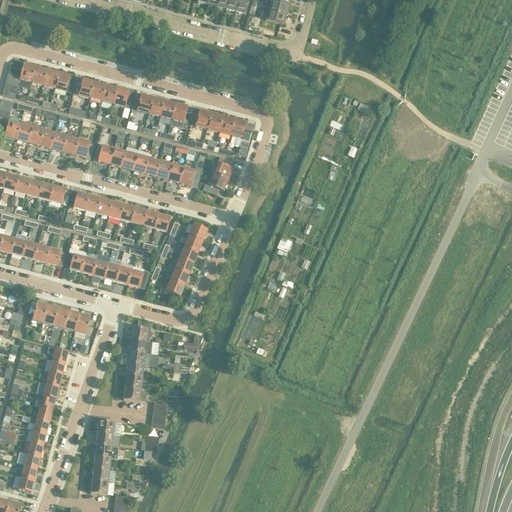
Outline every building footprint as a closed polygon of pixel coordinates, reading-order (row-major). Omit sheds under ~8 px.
[(226,10),(228,0),(218,0),(216,8),(226,10)] [(235,13),(239,1),(238,0),(228,0),(226,10),(235,13)] [(249,0),(238,0),(239,1),(235,13),(245,16),(249,0)] [(271,2),(268,12),(271,13),(286,17),(289,7),(271,2)] [(286,17),(271,13),(268,12),(265,21),(284,26),(286,17)] [(11,64),(9,69),(21,73),(23,67),(11,64)] [(31,84),(33,76),(35,67),(24,64),(23,67),(21,73),(20,78),(19,81),(31,84)] [(43,87),(47,71),(35,67),(33,76),(31,84),(43,87)] [(9,69),(8,75),(20,78),(21,73),(9,69)] [(54,90),(55,87),(59,74),(47,71),(43,87),(54,90)] [(59,74),(55,87),(54,90),(71,95),(75,79),(71,78),(71,77),(59,74)] [(8,75),(6,81),(19,84),(19,81),(20,78),(8,75)] [(78,97),(89,100),(94,83),(82,80),(78,97)] [(19,84),(6,81),(5,86),(17,89),(19,84)] [(101,103),(106,86),(94,83),(89,100),(101,103)] [(5,86),(3,91),(16,94),(17,89),(5,86)] [(113,106),(117,90),(118,89),(106,86),(101,103),(113,106)] [(118,89),(117,90),(113,106),(125,109),(129,93),(118,89)] [(14,100),(16,94),(3,91),(2,97),(14,100)] [(141,96),(139,101),(134,100),(131,113),(136,114),(137,112),(148,115),(153,99),(141,96)] [(164,102),(153,99),(148,115),(160,118),(164,102)] [(1,100),(0,103),(0,105),(12,109),(13,104),(1,100)] [(164,102),(160,118),(159,123),(170,126),(172,121),(176,105),(164,102)] [(0,105),(0,111),(10,114),(12,109),(0,105)] [(187,131),(191,115),(186,114),(188,108),(176,105),(172,121),(182,124),(181,129),(187,131)] [(0,117),(9,120),(10,114),(0,111),(0,117)] [(196,128),(207,131),(211,115),(211,114),(200,111),(198,118),(193,117),(191,125),(196,126),(196,128)] [(219,134),(219,131),(223,117),(211,114),(211,115),(207,131),(219,134)] [(219,134),(230,137),(235,120),(223,117),(219,131),(219,134)] [(252,135),(244,133),(247,124),(235,120),(230,137),(237,139),(235,147),(240,148),(241,147),(242,142),(250,145),(252,135)] [(16,142),(17,137),(20,125),(8,122),(8,125),(6,130),(5,136),(4,138),(16,142)] [(16,142),(27,145),(33,125),(21,122),(20,125),(17,137),(16,142)] [(27,145),(39,148),(43,131),(44,128),(33,125),(27,145)] [(51,151),(52,147),(55,134),(43,131),(39,148),(51,151)] [(55,134),(52,147),(51,151),(62,154),(67,137),(55,134)] [(346,136),(343,142),(349,145),(352,138),(346,136)] [(62,154),(74,157),(78,140),(67,137),(62,154)] [(86,160),(87,157),(90,144),(78,140),(74,157),(86,160)] [(90,144),(87,157),(91,158),(95,145),(90,144)] [(109,166),(114,150),(97,145),(93,162),(97,163),(109,166)] [(121,170),(125,153),(114,150),(109,166),(121,170)] [(121,170),(132,173),(137,156),(125,153),(121,170)] [(137,156),(132,173),(144,176),(149,159),(137,156)] [(149,159),(144,176),(156,179),(160,162),(149,159)] [(217,163),(213,175),(229,181),(233,170),(229,168),(231,163),(220,159),(218,163),(217,163)] [(156,179),(167,182),(172,165),(160,162),(156,179)] [(172,165),(167,182),(179,185),(183,169),(183,168),(172,165)] [(200,177),(194,175),(195,171),(183,168),(183,169),(179,185),(191,188),(197,189),(200,177)] [(19,178),(7,175),(4,187),(3,190),(14,193),(19,178)] [(213,175),(208,186),(205,185),(203,191),(217,197),(220,191),(224,193),(229,181),(213,175)] [(26,196),(30,181),(19,178),(14,193),(26,196)] [(42,184),(30,181),(26,196),(38,200),(42,184)] [(49,203),(53,187),(42,184),(38,200),(49,203)] [(65,191),(53,187),(49,203),(61,206),(65,191)] [(65,191),(61,206),(66,207),(70,192),(65,191)] [(73,208),(85,212),(86,207),(89,197),(77,193),(73,208)] [(89,197),(86,207),(85,212),(97,215),(101,200),(89,197)] [(97,215),(108,218),(112,203),(101,200),(97,215)] [(124,206),(112,203),(108,218),(120,221),(124,206)] [(131,224),(135,209),(124,206),(120,221),(131,224)] [(147,212),(135,209),(131,224),(143,227),(147,212)] [(155,230),(159,215),(147,212),(143,227),(155,230)] [(73,230),(79,232),(81,228),(72,225),(74,217),(70,216),(67,215),(65,223),(64,228),(73,230)] [(171,218),(159,215),(155,230),(167,233),(171,218)] [(15,239),(21,219),(16,218),(11,233),(5,231),(4,235),(15,239)] [(188,236),(203,242),(208,231),(193,225),(188,236)] [(198,254),(203,242),(188,236),(184,247),(198,254)] [(3,237),(1,244),(0,248),(0,252),(11,255),(15,240),(3,237)] [(288,253),(292,242),(282,238),(278,249),(288,253)] [(15,240),(11,255),(22,258),(26,243),(15,240)] [(38,247),(26,243),(22,258),(34,262),(38,247)] [(49,250),(38,247),(34,262),(45,265),(49,250)] [(198,254),(184,247),(179,258),(194,265),(198,254)] [(61,253),(49,250),(45,265),(57,268),(60,257),(61,253)] [(64,269),(69,271),(81,274),(85,259),(68,255),(64,269)] [(194,265),(179,258),(175,270),(189,276),(194,265)] [(97,262),(85,259),(81,274),(93,277),(97,262)] [(97,260),(97,262),(93,277),(104,280),(108,265),(109,263),(97,260)] [(120,268),(108,265),(104,280),(116,283),(120,268)] [(116,283),(128,286),(131,271),(120,268),(116,283)] [(170,281),(185,287),(189,276),(175,270),(170,281)] [(139,273),(131,271),(128,286),(139,290),(141,284),(146,285),(149,275),(139,273)] [(185,287),(170,281),(165,292),(180,298),(185,287)] [(17,315),(23,316),(26,304),(20,303),(17,315)] [(43,324),(44,321),(48,306),(37,303),(32,321),(43,324)] [(58,309),(48,306),(44,321),(43,324),(53,327),(58,309)] [(69,312),(58,309),(53,327),(64,330),(69,312)] [(80,315),(69,312),(64,330),(75,333),(80,315)] [(20,328),(23,316),(17,315),(12,314),(9,325),(14,327),(20,328)] [(90,342),(94,328),(96,329),(99,320),(91,318),(80,315),(75,333),(86,336),(85,340),(90,342)] [(131,328),(130,340),(146,342),(149,343),(149,339),(151,338),(152,333),(150,332),(151,325),(138,321),(137,329),(131,328)] [(14,327),(13,331),(11,337),(20,340),(22,336),(18,335),(20,328),(14,327)] [(39,335),(32,334),(31,341),(38,343),(39,335)] [(202,337),(195,335),(192,344),(199,346),(202,337)] [(145,354),(151,355),(153,343),(149,343),(146,342),(130,340),(129,353),(145,354)] [(55,350),(48,348),(47,354),(53,356),(52,362),(64,365),(67,353),(55,350)] [(129,353),(127,365),(143,366),(145,354),(129,353)] [(61,377),(64,365),(52,362),(49,373),(61,377)] [(127,365),(126,376),(142,378),(143,366),(127,365)] [(49,373),(46,385),(58,388),(61,377),(49,373)] [(126,376),(124,389),(145,391),(146,388),(141,387),(142,378),(126,376)] [(3,379),(1,386),(8,388),(10,380),(3,379)] [(55,400),(58,388),(46,385),(43,397),(55,400)] [(22,397),(23,393),(17,391),(18,390),(12,389),(11,394),(22,397)] [(124,389),(123,401),(145,403),(147,391),(145,391),(124,389)] [(41,402),(40,408),(52,412),(55,400),(43,397),(36,395),(34,401),(41,402)] [(49,423),(52,412),(40,408),(37,420),(49,423)] [(29,431),(33,432),(46,435),(49,423),(37,420),(36,421),(29,419),(28,423),(30,424),(29,431)] [(96,434),(113,436),(114,424),(98,422),(96,434)] [(164,430),(164,423),(152,422),(151,429),(164,430)] [(43,447),(46,435),(33,432),(30,443),(43,447)] [(96,434),(95,446),(111,448),(113,436),(96,434)] [(5,437),(0,435),(0,440),(13,444),(14,439),(5,437)] [(40,458),(43,447),(30,443),(27,455),(40,458)] [(145,443),(144,452),(151,453),(154,453),(158,444),(151,443),(145,443)] [(111,456),(111,448),(95,446),(94,458),(110,460),(117,461),(117,457),(111,456)] [(27,455),(24,467),(36,470),(40,458),(27,455)] [(93,471),(109,472),(115,473),(116,469),(109,468),(110,460),(94,458),(93,471)] [(33,481),(36,470),(24,467),(21,478),(33,481)] [(93,471),(91,482),(108,484),(109,472),(93,471)] [(33,481),(21,478),(21,480),(14,478),(11,488),(30,493),(33,481)] [(106,497),(108,484),(91,482),(90,495),(106,497)] [(0,499),(0,511),(6,511),(9,502),(0,499)] [(9,502),(6,511),(18,511),(20,505),(9,502)]
